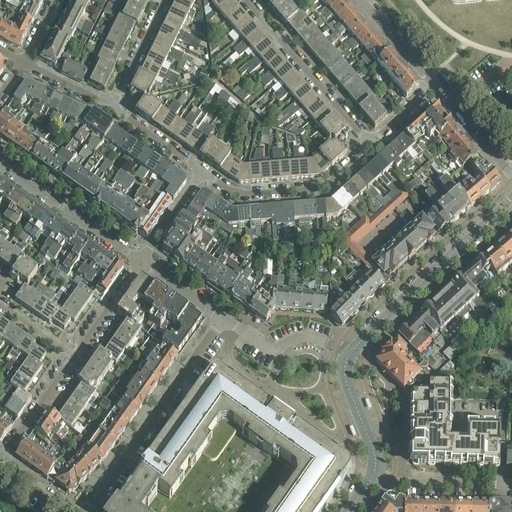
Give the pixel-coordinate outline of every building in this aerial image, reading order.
[(6,4),(4,9),(5,10),(9,12),(15,15),(19,17),(32,23),(43,0),(42,0),(27,0),(24,7),(22,6),(20,11),(17,10),(10,6),(6,4)] [(72,0),(71,3),(85,10),(90,0),(72,0)] [(137,25),(147,5),(135,0),(132,0),(124,18),(137,25)] [(189,10),(192,5),(182,0),(177,0),(174,8),(187,15),(187,16),(193,18),(195,13),(189,10)] [(214,0),(212,2),(220,11),(232,1),(230,0),(214,0)] [(266,0),(269,3),(268,4),(271,8),(280,0),(266,0)] [(276,14),(287,5),(284,2),(286,0),(280,0),(271,8),(276,14)] [(315,10),(314,11),(315,12),(315,13),(320,18),(321,19),(334,7),(338,3),(339,4),(344,0),(343,0),(327,0),(324,3),(327,7),(322,12),(319,14),(315,10)] [(334,7),(321,19),(322,21),(324,24),(327,27),(331,24),(327,20),(334,14),(337,18),(350,7),(344,0),(339,4),(338,3),(334,7)] [(220,11),(227,19),(238,9),(232,1),(220,11)] [(71,3),(64,17),(78,24),(85,10),(71,3)] [(114,6),(108,3),(105,9),(116,14),(118,11),(113,9),(114,6)] [(281,20),(292,10),(287,5),(276,14),(281,20)] [(331,24),(327,27),(329,29),(333,34),(334,34),(348,23),(347,22),(351,18),(353,20),(357,16),(350,7),(337,18),(341,22),(336,26),(333,22),(331,24)] [(174,8),(169,19),(182,25),(187,16),(187,15),(174,8)] [(116,14),(105,9),(104,12),(115,17),(116,14)] [(234,28),(235,29),(247,19),(238,9),(227,19),(234,28)] [(299,13),(296,15),(292,10),(281,20),(286,25),(299,13)] [(206,23),(214,16),(210,11),(205,16),(206,23)] [(294,32),(306,21),(299,13),(286,25),(289,29),(290,28),(293,31),(294,32)] [(10,25),(4,22),(0,30),(0,38),(6,42),(15,26),(16,23),(19,17),(15,15),(10,25)] [(137,25),(124,18),(121,16),(116,26),(131,33),(133,29),(135,29),(137,25)] [(348,23),(334,34),(336,37),(340,42),(344,39),(340,35),(347,30),(350,34),(363,23),(357,16),(353,20),(351,18),(347,22),(348,23)] [(15,26),(6,42),(17,47),(20,46),(26,34),(32,23),(19,17),(16,23),(21,26),(19,29),(15,26)] [(64,17),(57,31),(70,38),(71,38),(78,24),(64,17)] [(201,41),(179,31),(182,25),(169,19),(164,28),(191,41),(199,45),(201,41)] [(247,19),(235,29),(241,36),(253,26),(247,19)] [(83,20),(81,25),(91,31),(94,25),(83,20)] [(300,40),(313,29),(306,21),(294,32),(300,40)] [(347,43),(344,46),(347,50),(361,38),(360,37),(365,34),(366,35),(371,31),(363,23),(350,34),(354,38),(348,43),(347,43)] [(109,30),(104,27),(102,31),(126,43),(131,33),(116,26),(112,24),(109,30)] [(81,25),(78,31),(89,36),(91,31),(81,25)] [(234,50),(228,55),(230,58),(236,53),(259,34),(253,26),(241,36),(245,40),(234,50)] [(122,52),(126,43),(102,31),(96,28),(95,31),(105,36),(102,42),(107,44),(122,52)] [(173,44),(175,39),(189,45),(191,41),(164,28),(160,37),(173,44)] [(307,48),(320,37),(313,29),(300,40),(307,48)] [(55,31),(48,45),(63,53),(70,38),(57,31),(55,31)] [(361,38),(347,50),(349,52),(352,49),(353,51),(360,45),(363,49),(376,38),(371,31),(366,35),(365,34),(360,37),(361,38)] [(259,34),(236,53),(239,57),(245,52),(251,47),(254,51),(265,41),(259,34)] [(329,38),(324,42),(320,37),(307,48),(314,55),(336,37),(334,34),(333,34),(329,38)] [(191,63),(193,59),(171,49),(173,44),(160,37),(155,46),(187,62),(191,63)] [(336,37),(314,55),(321,63),(333,53),(339,48),(334,43),(336,41),(341,46),(343,45),(340,42),(336,37)] [(362,61),(359,63),(360,65),(374,53),(373,53),(378,49),(379,50),(384,46),(376,38),(363,49),(367,53),(360,59),(362,61)] [(254,58),(247,65),(250,68),(272,49),(265,41),(254,51),(258,55),(254,58)] [(95,46),(93,49),(99,52),(102,54),(117,61),(122,52),(107,44),(104,50),(95,46)] [(55,67),(63,53),(48,45),(41,60),(45,62),(45,64),(50,66),(51,65),(55,67)] [(217,48),(215,45),(209,50),(210,54),(217,48)] [(150,56),(164,62),(167,57),(180,63),(177,69),(183,71),(187,62),(155,46),(150,56)] [(374,53),(360,65),(362,67),(365,64),(366,66),(373,60),(377,64),(390,53),(384,46),(379,50),(378,49),(373,53),(374,53)] [(102,54),(99,52),(93,49),(92,52),(96,55),(93,61),(97,64),(114,72),(115,70),(113,70),(117,61),(102,54)] [(250,68),(246,71),(249,75),(257,68),(264,62),(268,66),(279,57),(272,49),(250,68)] [(347,50),(338,58),(333,53),(321,63),(327,71),(340,60),(344,56),(349,52),(347,50)] [(79,56),(68,51),(66,54),(70,56),(76,59),(77,60),(79,56)] [(230,58),(214,72),(217,76),(239,57),(236,53),(230,58)] [(390,53),(377,64),(390,79),(392,81),(405,70),(390,53)] [(162,67),(164,62),(150,56),(145,66),(177,81),(179,77),(161,68),(162,67)] [(271,70),(260,80),(263,83),(285,64),(279,57),(268,66),(271,70)] [(63,71),(61,74),(70,78),(73,80),(82,84),(83,82),(89,70),(82,67),(84,63),(82,62),(80,66),(76,65),(78,60),(77,60),(76,59),(74,63),(68,60),(63,71)] [(327,71),(334,79),(347,68),(342,63),(340,60),(327,71)] [(94,79),(91,85),(104,92),(114,72),(97,64),(91,78),(94,79)] [(285,64),(263,83),(266,87),(277,77),(280,81),(292,72),(291,71),(285,64)] [(163,79),(175,85),(177,81),(145,66),(141,76),(154,82),(157,77),(163,80),(163,79)] [(353,76),(347,68),(334,79),(341,87),(353,76)] [(203,70),(199,79),(206,83),(210,73),(203,70)] [(390,79),(382,87),(385,90),(393,83),(407,99),(419,88),(420,87),(405,70),(392,81),(390,79)] [(275,93),(273,95),(275,99),(276,99),(299,79),(292,72),(280,81),(284,86),(275,93)] [(130,95),(130,96),(133,98),(134,97),(136,93),(144,97),(146,94),(149,95),(155,83),(154,82),(141,76),(140,75),(130,95)] [(341,87),(348,95),(360,84),(353,76),(341,87)] [(299,79),(276,99),(279,102),(290,92),(294,97),(305,87),(304,86),(299,79)] [(360,84),(348,95),(354,103),(367,92),(372,88),(376,84),(373,80),(369,84),(364,88),(360,84)] [(26,81),(14,99),(21,104),(27,100),(25,99),(26,97),(31,100),(37,86),(26,81)] [(240,84),(231,91),(234,94),(242,88),(243,88),(240,84)] [(215,85),(209,94),(213,97),(216,93),(219,88),(215,85)] [(47,91),(37,86),(31,100),(35,103),(31,111),(35,114),(41,100),(41,99),(43,96),(45,96),(47,91)] [(282,114),(280,116),(282,119),(311,94),(305,87),(294,97),(297,101),(282,114)] [(242,88),(234,94),(242,101),(249,95),(242,88)] [(41,100),(35,114),(36,114),(39,116),(43,119),(45,116),(40,114),(43,107),(48,109),(55,95),(47,91),(45,96),(43,96),(41,99),(41,100)] [(354,103),(361,110),(370,102),(371,102),(374,100),(367,92),(354,103)] [(282,119),(279,122),(281,125),(282,126),(298,112),(301,116),(318,102),(311,94),(282,119)] [(45,116),(43,119),(45,121),(48,123),(51,125),(59,109),(59,108),(60,104),(62,105),(65,100),(55,95),(48,109),(53,111),(49,119),(45,116)] [(178,104),(160,128),(169,135),(177,123),(172,120),(188,98),(183,95),(178,104)] [(59,109),(51,125),(60,131),(62,126),(57,123),(61,115),(66,118),(73,104),(65,100),(62,105),(60,104),(59,108),(59,109)] [(160,111),(152,123),(160,128),(178,104),(174,101),(165,115),(161,112),(161,111),(160,111)] [(135,107),(133,109),(133,110),(152,123),(160,111),(150,104),(149,105),(144,102),(139,109),(136,107),(135,107)] [(318,102),(301,116),(305,120),(310,116),(313,119),(324,110),(318,102)] [(370,102),(361,110),(359,111),(374,129),(385,119),(371,102),(370,102)] [(62,126),(60,131),(68,137),(77,118),(78,118),(80,114),(79,113),(81,108),(73,104),(66,118),(71,120),(68,126),(63,123),(62,126)] [(435,106),(417,123),(426,134),(430,138),(431,137),(435,141),(437,139),(438,139),(452,126),(444,116),(435,106)] [(177,123),(169,135),(177,140),(199,109),(195,107),(182,126),(177,123)] [(93,114),(81,108),(79,113),(80,114),(78,118),(77,118),(68,137),(72,139),(79,124),(84,127),(93,114)] [(199,109),(177,140),(185,146),(193,135),(189,131),(194,124),(202,112),(199,109)] [(313,119),(321,129),(333,119),(324,110),(313,119)] [(16,118),(5,111),(0,118),(0,136),(1,137),(2,136),(3,137),(16,118)] [(12,144),(13,144),(23,131),(17,127),(21,121),(19,120),(24,113),(21,111),(16,118),(3,137),(7,140),(8,142),(10,144),(12,144)] [(84,127),(74,141),(81,146),(84,142),(85,143),(89,138),(90,139),(104,120),(94,113),(93,114),(84,127)] [(41,125),(44,120),(35,114),(32,119),(41,125)] [(280,116),(272,123),(273,123),(275,125),(279,122),(282,119),(280,116)] [(321,129),(329,140),(332,137),(335,141),(341,135),(344,138),(345,138),(348,136),(348,135),(333,118),(333,119),(321,129)] [(113,127),(104,120),(90,139),(92,140),(88,146),(90,147),(87,150),(92,154),(94,155),(104,140),(113,128),(113,127)] [(417,123),(404,134),(414,145),(426,134),(417,123)] [(193,135),(185,146),(194,152),(211,127),(207,124),(198,138),(193,135)] [(268,127),(263,125),(259,143),(268,145),(268,127)] [(452,126),(438,139),(446,149),(461,136),(452,126)] [(211,127),(194,152),(202,157),(215,138),(214,138),(210,136),(211,134),(215,129),(211,127)] [(98,150),(94,155),(96,156),(102,161),(115,142),(115,141),(117,138),(119,138),(122,134),(113,128),(104,140),(109,143),(102,153),(98,150)] [(22,150),(23,151),(36,132),(32,130),(31,130),(29,132),(25,129),(23,131),(13,144),(18,148),(17,149),(21,152),(22,150)] [(36,132),(23,151),(24,152),(23,153),(27,156),(28,155),(32,158),(42,144),(48,135),(46,133),(43,137),(37,133),(36,132)] [(293,143),(295,142),(293,136),(285,133),(286,143),(293,143)] [(102,161),(106,163),(116,149),(121,152),(129,139),(122,134),(119,138),(117,138),(115,141),(115,142),(102,161)] [(418,155),(421,153),(421,152),(414,145),(404,134),(401,138),(400,138),(399,138),(397,139),(397,141),(396,142),(407,153),(412,148),(418,155)] [(314,148),(311,150),(312,151),(318,157),(329,168),(329,169),(347,153),(347,152),(345,149),(345,138),(344,138),(341,135),(335,141),(335,145),(332,147),(330,146),(321,154),(316,148),(315,149),(314,148)] [(296,146),(302,144),(299,138),(298,138),(293,136),(295,142),(296,146)] [(461,136),(446,149),(451,154),(449,154),(453,159),(469,145),(461,136)] [(202,157),(201,158),(205,161),(206,159),(209,161),(208,162),(213,166),(214,165),(217,167),(216,168),(220,171),(220,170),(228,159),(229,157),(221,152),(220,151),(215,147),(219,141),(215,138),(202,157)] [(231,147),(235,141),(230,138),(226,144),(231,147)] [(129,139),(121,152),(125,155),(115,170),(117,171),(118,172),(132,153),(131,153),(134,149),(136,150),(139,145),(129,139)] [(302,139),(302,140),(304,145),(307,144),(308,147),(311,146),(309,141),(302,139)] [(64,155),(61,158),(52,172),(64,180),(77,161),(71,157),(70,160),(67,158),(71,152),(72,154),(74,151),(76,152),(81,146),(74,141),(73,141),(70,145),(64,154),(64,155)] [(388,149),(398,161),(403,156),(410,163),(413,160),(407,153),(396,142),(392,146),(390,146),(388,147),(388,149)] [(61,152),(64,154),(70,145),(67,143),(61,152)] [(422,152),(426,149),(421,143),(416,146),(422,152)] [(51,171),(52,172),(61,158),(56,154),(57,153),(49,147),(47,148),(42,144),(32,158),(33,158),(34,161),(37,161),(47,168),(48,171),(51,171)] [(281,144),(277,144),(277,148),(280,180),(289,180),(288,165),(283,165),(281,144)] [(118,172),(121,174),(122,175),(132,160),(137,163),(146,151),(139,145),(136,150),(134,149),(131,153),(132,153),(118,172)] [(453,159),(451,160),(455,164),(460,169),(462,167),(466,164),(477,154),(469,145),(453,159)] [(288,165),(289,180),(299,179),(297,155),(296,146),(293,147),(292,147),(293,160),(288,160),(288,165)] [(269,158),(268,159),(269,181),(280,180),(277,148),(272,148),(273,156),(273,160),(274,160),(274,165),(269,165),(269,158)] [(77,161),(64,180),(68,183),(68,185),(72,188),(74,187),(83,174),(78,171),(83,164),(84,165),(92,154),(87,150),(86,149),(77,161)] [(253,160),(247,160),(248,168),(249,183),(259,182),(257,156),(258,150),(255,149),(253,158),(253,160)] [(410,174),(398,161),(388,149),(383,154),(381,153),(380,155),(380,157),(379,158),(389,169),(393,165),(402,175),(402,174),(404,176),(408,176),(410,174)] [(258,150),(257,156),(259,182),(269,181),(268,159),(262,159),(262,150),(258,150)] [(424,150),(421,153),(429,161),(430,163),(433,160),(424,150)] [(155,157),(146,151),(137,163),(142,166),(131,181),(135,184),(148,165),(147,164),(150,161),(152,161),(155,157)] [(228,159),(220,170),(228,176),(237,165),(242,157),(238,154),(233,162),(228,159)] [(485,164),(477,154),(466,164),(477,176),(483,171),(480,168),(485,164)] [(299,179),(308,178),(307,163),(302,163),(301,155),(297,155),(299,179)] [(83,174),(74,187),(79,191),(79,193),(82,195),(84,194),(93,181),(89,178),(91,176),(93,172),(94,172),(102,161),(96,156),(83,174)] [(135,184),(138,186),(141,183),(149,171),(153,175),(162,162),(155,157),(152,161),(150,161),(147,164),(148,165),(135,184)] [(318,157),(312,163),(319,177),(329,168),(318,157)] [(398,187),(394,182),(385,173),(389,169),(379,158),(372,164),(376,168),(374,169),(378,173),(378,172),(390,185),(399,194),(403,190),(406,188),(402,183),(398,187)] [(424,172),(432,164),(430,163),(429,161),(421,169),(424,172)] [(148,193),(149,194),(152,196),(162,183),(172,169),(162,162),(153,175),(151,178),(156,181),(148,193)] [(93,181),(84,194),(89,198),(89,200),(92,202),(94,202),(95,202),(104,189),(105,188),(109,183),(105,180),(112,171),(115,173),(117,171),(115,170),(110,166),(106,163),(95,179),(93,181)] [(308,178),(319,177),(312,163),(307,163),(308,178)] [(399,194),(390,185),(378,172),(378,173),(374,169),(376,168),(372,164),(364,171),(374,183),(378,179),(391,193),(387,197),(391,201),(398,195),(399,194)] [(480,168),(483,171),(477,176),(477,177),(490,191),(491,190),(491,191),(496,187),(495,186),(500,181),(485,164),(480,168)] [(228,176),(239,184),(242,169),(237,165),(228,176)] [(443,167),(439,171),(443,176),(447,172),(443,167)] [(248,168),(242,169),(239,184),(249,183),(248,168)] [(185,178),(172,169),(162,183),(170,188),(165,196),(173,201),(186,182),(185,178)] [(415,179),(424,172),(421,169),(412,176),(415,179)] [(364,171),(356,178),(384,208),(389,204),(391,201),(387,197),(383,200),(370,186),(374,183),(364,171)] [(439,171),(435,174),(439,177),(436,180),(448,194),(444,198),(447,202),(460,217),(471,208),(458,193),(447,180),(443,176),(439,171)] [(128,179),(122,175),(121,174),(116,181),(113,186),(114,187),(110,192),(105,188),(104,189),(95,202),(96,203),(95,204),(99,208),(100,206),(106,210),(128,179)] [(465,174),(461,177),(480,199),(490,191),(477,177),(471,182),(465,174)] [(471,208),(480,199),(461,177),(457,180),(464,188),(458,193),(471,208)] [(377,207),(372,210),(376,215),(384,208),(356,178),(349,185),(360,196),(364,192),(377,207)] [(110,215),(115,219),(126,204),(121,200),(124,195),(126,196),(129,190),(130,190),(135,184),(131,181),(128,179),(106,210),(111,214),(110,215)] [(406,188),(409,192),(415,186),(412,182),(406,188)] [(148,219),(138,233),(144,237),(148,236),(157,224),(169,207),(173,201),(165,196),(170,188),(162,183),(152,196),(157,199),(161,202),(148,219)] [(6,184),(0,192),(0,204),(2,202),(7,205),(17,191),(6,184)] [(360,196),(349,185),(342,191),(358,209),(365,202),(360,196)] [(149,194),(148,193),(143,189),(142,189),(138,196),(135,201),(136,202),(132,208),(126,204),(115,219),(121,223),(122,222),(127,225),(149,194)] [(394,209),(408,196),(403,190),(399,194),(398,195),(391,201),(389,204),(394,209)] [(8,211),(3,218),(7,221),(5,225),(7,226),(27,198),(17,191),(7,205),(11,208),(9,212),(8,211)] [(209,200),(211,196),(205,191),(201,192),(197,199),(207,206),(210,202),(209,200)] [(349,206),(352,209),(361,220),(365,217),(358,209),(342,191),(338,195),(336,195),(335,196),(334,198),(335,198),(332,201),(342,212),(344,214),(346,212),(344,210),(349,206)] [(429,192),(424,196),(434,208),(450,226),(460,217),(447,202),(444,198),(438,191),(434,195),(430,191),(429,192)] [(157,199),(152,196),(149,194),(127,225),(133,229),(132,231),(136,234),(137,232),(138,233),(148,219),(143,215),(146,210),(148,211),(151,206),(152,206),(157,199)] [(221,203),(213,197),(211,196),(209,200),(210,202),(207,206),(203,211),(200,216),(203,219),(204,217),(209,220),(212,215),(221,203)] [(27,198),(7,226),(9,228),(11,224),(16,227),(21,220),(20,220),(23,216),(27,219),(37,205),(27,198)] [(207,206),(197,199),(193,204),(203,211),(207,206)] [(330,202),(325,203),(326,218),(337,217),(342,212),(332,201),(330,202)] [(212,215),(209,219),(219,226),(221,222),(230,209),(221,203),(212,215)] [(328,237),(326,218),(325,203),(315,204),(316,219),(322,218),(323,231),(317,231),(318,238),(328,237)] [(203,211),(193,204),(190,209),(200,216),(203,211)] [(304,204),(292,205),(294,221),(299,220),(299,225),(299,227),(305,227),(305,233),(306,233),(306,231),(304,204)] [(315,204),(304,204),(306,231),(306,233),(310,232),(310,226),(310,224),(312,224),(311,219),(316,219),(315,204)] [(355,246),(394,209),(389,204),(346,245),(351,250),(355,246)] [(23,233),(19,239),(23,242),(25,244),(27,241),(47,212),(37,205),(27,219),(32,223),(29,227),(28,226),(23,233)] [(294,221),(292,205),(281,206),(283,227),(283,228),(294,227),(294,221)] [(276,227),(283,227),(281,206),(270,207),(272,233),(273,242),(277,241),(276,227)] [(259,208),(260,224),(267,223),(268,233),(272,233),(270,207),(259,208)] [(250,214),(248,215),(248,220),(249,219),(251,239),(261,238),(260,224),(259,208),(249,209),(250,214)] [(420,214),(431,226),(439,235),(449,226),(434,208),(428,213),(425,210),(420,214)] [(200,216),(190,209),(183,218),(194,225),(200,216)] [(221,222),(219,226),(223,229),(232,235),(234,232),(239,231),(238,225),(237,210),(232,211),(230,209),(221,222)] [(249,209),(237,210),(238,225),(245,225),(247,245),(252,245),(251,239),(249,219),(248,220),(248,215),(250,214),(249,209)] [(47,212),(27,241),(29,242),(32,239),(36,242),(41,235),(45,238),(58,220),(47,212)] [(164,251),(163,253),(174,261),(186,245),(197,228),(193,225),(194,225),(183,218),(163,247),(164,251)] [(49,240),(45,246),(51,250),(68,227),(58,220),(45,238),(49,240)] [(428,245),(435,238),(430,233),(431,231),(432,231),(431,230),(430,228),(422,220),(373,264),(377,269),(379,271),(379,270),(389,281),(393,277),(397,273),(408,261),(416,255),(428,245)] [(359,226),(362,229),(367,224),(366,223),(364,221),(359,226)] [(342,223),(343,236),(345,236),(351,230),(344,223),(342,223)] [(359,226),(353,231),(356,234),(362,229),(359,226)] [(431,226),(430,228),(431,230),(432,231),(431,231),(430,233),(435,238),(439,235),(431,226)] [(54,262),(62,250),(61,250),(62,248),(67,252),(79,235),(68,227),(51,250),(47,257),(54,262)] [(186,245),(174,261),(178,264),(180,262),(184,265),(206,234),(201,231),(195,239),(193,238),(191,242),(192,243),(189,247),(186,245)] [(219,236),(214,232),(210,237),(217,242),(219,238),(219,236)] [(217,242),(210,237),(207,235),(206,234),(184,265),(189,269),(190,271),(193,273),(195,273),(205,259),(200,256),(204,250),(205,251),(211,242),(215,245),(217,242)] [(75,265),(77,262),(81,257),(91,243),(79,235),(67,252),(55,269),(67,277),(75,265)] [(511,246),(505,239),(494,249),(509,266),(511,263),(511,246)] [(306,242),(305,250),(311,250),(318,249),(318,241),(312,241),(306,242)] [(217,242),(215,245),(219,247),(213,257),(214,258),(210,263),(205,259),(195,273),(206,281),(228,250),(217,242)] [(9,261),(6,265),(14,271),(15,271),(22,261),(23,261),(24,259),(19,256),(24,249),(27,245),(25,245),(23,243),(21,246),(13,257),(14,258),(11,261),(9,261)] [(80,286),(84,280),(104,252),(91,243),(81,257),(87,261),(84,266),(77,262),(75,265),(82,268),(77,275),(78,275),(73,282),(80,286)] [(348,249),(343,243),(335,251),(341,256),(348,249)] [(0,258),(0,260),(6,265),(9,261),(11,261),(14,258),(13,257),(21,246),(17,244),(12,251),(8,247),(0,258)] [(266,277),(271,277),(272,244),(264,244),(263,274),(266,277)] [(355,246),(351,250),(368,268),(372,264),(355,246)] [(482,259),(489,267),(504,284),(508,281),(504,277),(501,276),(501,277),(499,275),(509,266),(494,249),(482,259)] [(206,281),(208,283),(207,284),(216,290),(235,264),(230,261),(235,254),(228,250),(206,281)] [(243,250),(238,257),(244,261),(245,261),(248,256),(249,255),(243,250)] [(107,275),(117,261),(104,252),(84,280),(91,285),(101,271),(107,275)] [(41,265),(50,270),(52,267),(47,264),(49,261),(46,258),(41,265)] [(482,259),(461,277),(474,292),(487,280),(482,274),(489,267),(482,259)] [(37,271),(23,261),(22,261),(15,271),(14,271),(12,274),(14,275),(11,278),(17,282),(20,279),(27,284),(37,271)] [(123,266),(117,261),(107,275),(93,296),(101,301),(123,270),(123,266)] [(246,273),(247,271),(251,265),(244,261),(240,267),(235,264),(216,290),(225,297),(227,295),(229,297),(246,273)] [(356,275),(374,293),(378,289),(380,289),(385,285),(367,267),(361,272),(360,271),(356,275)] [(246,273),(229,297),(240,304),(258,278),(247,271),(246,273)] [(353,290),(365,302),(369,298),(371,298),(374,295),(374,293),(356,275),(350,282),(346,277),(343,280),(353,290)] [(278,278),(275,310),(288,311),(289,288),(282,288),(283,277),(278,277),(278,278)] [(440,334),(447,341),(450,344),(465,330),(462,324),(469,320),(470,318),(467,315),(471,312),(477,319),(488,309),(474,292),(461,277),(443,293),(420,315),(440,334)] [(258,278),(240,304),(250,312),(261,296),(264,291),(259,288),(263,282),(258,278)] [(261,296),(250,312),(266,323),(275,310),(278,278),(271,278),(271,282),(264,291),(261,296)] [(290,288),(289,288),(288,311),(300,312),(302,294),(295,293),(296,280),(290,279),(290,288)] [(302,294),(300,312),(313,313),(316,281),(308,285),(309,281),(303,280),(302,294)] [(90,284),(85,281),(81,286),(86,289),(90,284)] [(140,281),(124,303),(132,309),(144,292),(142,281),(140,281)] [(144,292),(132,309),(140,314),(143,310),(146,306),(144,304),(155,289),(144,281),(142,281),(144,292)] [(316,281),(313,313),(314,313),(319,313),(325,314),(326,314),(327,296),(327,295),(320,294),(321,287),(321,282),(316,281)] [(331,281),(330,285),(334,288),(358,312),(357,311),(361,307),(362,307),(365,304),(365,302),(353,290),(348,295),(346,292),(338,284),(337,285),(332,281),(331,281)] [(16,300),(24,306),(26,302),(29,302),(31,299),(30,298),(38,287),(35,284),(30,291),(25,287),(16,300)] [(65,284),(63,287),(79,299),(79,298),(83,300),(82,302),(87,305),(93,296),(80,287),(77,292),(70,287),(69,287),(65,284)] [(26,302),(24,306),(33,312),(42,299),(46,294),(48,290),(40,285),(38,287),(30,298),(31,299),(29,302),(26,302)] [(337,304),(340,307),(352,318),(358,312),(334,288),(330,285),(329,296),(337,304)] [(63,287),(60,291),(65,294),(72,299),(69,304),(81,312),(87,305),(82,302),(83,300),(79,298),(79,299),(63,287)] [(172,300),(155,289),(144,304),(146,306),(143,310),(151,316),(148,321),(154,325),(172,300)] [(42,299),(33,312),(40,318),(43,314),(45,314),(47,311),(47,310),(55,298),(56,296),(48,290),(46,294),(42,299)] [(58,311),(53,308),(58,301),(55,298),(47,310),(47,311),(45,314),(43,314),(40,318),(49,324),(51,321),(58,311)] [(172,300),(154,325),(152,329),(157,333),(160,329),(166,333),(169,335),(175,326),(177,328),(188,312),(172,300)] [(140,314),(132,309),(124,303),(117,313),(127,321),(137,328),(144,318),(140,314)] [(69,304),(62,313),(61,314),(71,320),(71,321),(74,323),(81,312),(69,304)] [(341,328),(352,318),(340,307),(337,304),(333,308),(328,308),(328,314),(341,328)] [(58,311),(51,321),(64,330),(71,321),(71,320),(61,314),(62,313),(58,311)] [(199,320),(188,312),(177,328),(191,337),(200,324),(201,325),(202,323),(202,321),(200,319),(199,320)] [(440,334),(420,315),(398,336),(409,346),(416,354),(430,339),(440,348),(447,341),(440,334)] [(7,330),(10,326),(1,320),(0,321),(0,339),(4,334),(3,333),(5,330),(7,330)] [(127,321),(120,331),(128,336),(129,335),(134,338),(140,330),(137,328),(127,321)] [(18,332),(10,326),(7,330),(5,330),(3,333),(4,334),(0,339),(0,346),(4,341),(9,344),(18,332)] [(175,326),(169,335),(185,346),(191,337),(177,328),(175,326)] [(127,348),(134,338),(129,335),(128,336),(120,331),(114,339),(127,348)] [(27,338),(18,332),(9,344),(14,348),(9,355),(13,357),(21,346),(20,345),(22,342),(24,342),(27,338)] [(166,333),(159,343),(178,356),(185,346),(169,335),(166,333)] [(26,356),(26,357),(33,347),(35,344),(27,338),(24,342),(22,342),(20,345),(21,346),(13,357),(16,360),(21,353),(26,356)] [(127,349),(127,348),(114,339),(109,347),(113,350),(112,352),(116,354),(117,353),(128,361),(131,363),(137,355),(132,352),(129,357),(124,353),(127,349)] [(383,355),(376,362),(403,390),(405,392),(413,384),(411,382),(420,373),(407,360),(412,355),(397,341),(392,346),(390,344),(381,353),(383,355)] [(157,351),(151,358),(168,370),(178,356),(159,343),(154,349),(157,351)] [(46,356),(33,347),(26,357),(30,359),(39,365),(46,356)] [(125,365),(128,361),(117,353),(116,354),(112,352),(113,350),(109,347),(102,356),(113,363),(115,365),(118,360),(125,365)] [(142,347),(140,350),(148,356),(149,354),(146,352),(146,350),(142,347)] [(103,377),(113,363),(102,356),(96,351),(91,357),(95,360),(89,367),(103,377)] [(141,362),(137,369),(144,374),(158,384),(168,370),(151,358),(146,366),(141,362)] [(30,359),(23,368),(35,377),(42,368),(39,365),(30,359)] [(29,387),(35,377),(23,368),(20,373),(13,368),(16,364),(11,360),(5,368),(10,372),(21,380),(22,379),(26,382),(25,384),(29,387)] [(503,376),(508,378),(511,367),(506,366),(503,376)] [(93,391),(103,377),(89,367),(84,375),(81,373),(76,379),(83,383),(82,384),(93,391)] [(116,371),(122,376),(125,372),(119,367),(116,371)] [(208,373),(194,393),(224,415),(240,426),(252,434),(248,440),(271,456),(275,450),(301,469),(333,491),(350,467),(350,461),(329,446),(287,416),(280,411),(271,405),(232,377),(218,367),(212,368),(208,373)] [(10,372),(8,375),(14,380),(11,385),(14,387),(19,391),(24,394),(29,387),(25,384),(26,382),(22,379),(21,380),(10,372)] [(158,384),(144,374),(139,379),(137,378),(132,386),(148,398),(158,384)] [(122,375),(120,378),(128,384),(130,382),(126,379),(127,378),(122,375)] [(431,382),(433,383),(433,384),(448,384),(438,375),(431,382)] [(82,384),(77,391),(81,394),(81,396),(84,398),(85,398),(97,406),(99,408),(102,404),(92,397),(95,393),(93,391),(82,384)] [(411,453),(411,463),(412,463),(412,465),(414,466),(417,466),(418,465),(418,464),(428,464),(428,465),(429,466),(433,466),(435,465),(435,464),(444,464),(444,465),(445,466),(450,467),(451,465),(451,464),(460,464),(460,465),(461,467),(466,467),(467,466),(467,465),(476,465),(476,466),(477,467),(482,467),(483,466),(483,465),(492,465),(492,466),(494,467),(498,467),(499,466),(500,428),(467,427),(466,443),(449,443),(450,402),(451,402),(452,400),(452,396),(451,395),(450,395),(450,384),(448,384),(433,384),(429,384),(429,394),(412,394),(410,395),(410,400),(411,401),(412,401),(412,410),(411,410),(410,411),(410,416),(411,417),(412,417),(412,426),(411,426),(410,428),(410,432),(411,433),(412,433),(412,443),(408,443),(408,453),(411,453)] [(25,409),(31,400),(24,394),(19,391),(16,395),(11,392),(14,387),(11,385),(5,393),(17,402),(17,401),(21,404),(21,406),(25,409)] [(128,396),(124,401),(138,412),(148,398),(132,386),(126,394),(128,396)] [(94,409),(97,406),(85,398),(84,398),(81,396),(81,394),(77,391),(71,400),(84,409),(87,404),(94,409)] [(5,411),(17,419),(25,409),(21,406),(21,404),(17,401),(17,402),(5,393),(0,399),(0,401),(2,403),(5,399),(10,403),(5,411)] [(108,511),(147,511),(137,505),(156,478),(163,482),(158,488),(171,497),(179,486),(176,484),(193,460),(196,462),(201,454),(210,460),(210,461),(211,461),(212,461),(213,461),(214,461),(215,461),(216,460),(217,460),(217,459),(240,426),(224,415),(194,393),(146,460),(149,462),(145,468),(142,466),(141,468),(140,468),(112,507),(108,511)] [(496,399),(496,401),(496,411),(507,411),(507,399),(502,399),(496,399)] [(71,416),(76,419),(84,409),(71,400),(65,409),(73,414),(71,416)] [(138,412),(124,401),(122,400),(115,410),(111,407),(112,407),(104,401),(102,404),(99,408),(127,428),(138,412)] [(97,411),(97,412),(103,416),(102,418),(101,418),(106,422),(99,432),(115,444),(127,428),(99,408),(97,411)] [(65,409),(58,418),(61,421),(66,424),(71,428),(80,435),(84,429),(74,423),(76,419),(71,416),(73,414),(65,409)] [(48,411),(42,419),(46,423),(49,426),(47,428),(51,430),(52,429),(65,437),(69,440),(70,438),(66,435),(67,433),(62,430),(66,424),(61,421),(58,418),(52,414),(48,411)] [(69,440),(65,437),(52,429),(51,430),(47,428),(49,426),(46,423),(42,419),(34,430),(50,441),(53,436),(65,445),(69,440)] [(0,421),(0,443),(1,442),(11,428),(7,425),(1,420),(0,421)] [(99,432),(88,447),(103,461),(115,444),(99,432)] [(18,458),(26,464),(37,449),(30,444),(35,438),(31,435),(17,454),(18,458)] [(80,435),(78,438),(85,444),(87,441),(80,435)] [(88,447),(85,444),(78,438),(74,443),(83,452),(78,458),(92,473),(103,461),(88,447)] [(65,445),(70,449),(74,443),(69,440),(65,445)] [(37,449),(26,464),(36,471),(53,449),(54,447),(50,444),(44,453),(37,449)] [(62,450),(66,453),(69,449),(70,449),(65,445),(62,450)] [(47,478),(53,470),(58,464),(53,460),(58,453),(53,449),(36,471),(47,478)] [(73,463),(67,469),(82,483),(92,473),(78,458),(69,449),(66,453),(65,454),(71,461),(73,463)] [(58,464),(53,470),(47,478),(53,483),(56,483),(66,490),(66,492),(68,494),(72,493),(74,492),(74,489),(77,486),(78,488),(82,483),(67,469),(60,462),(58,464)] [(318,511),(333,491),(301,469),(271,511),(318,511)] [(387,496),(377,511),(378,511),(404,511),(404,502),(401,502),(391,495),(387,496)] [(420,511),(421,502),(404,502),(404,511),(420,511)] [(437,511),(438,503),(421,502),(420,511),(437,511)] [(454,511),(455,503),(438,503),(437,511),(454,511)] [(471,511),(471,503),(455,503),(454,511),(471,511)] [(488,511),(488,504),(471,503),(471,511),(488,511)]
